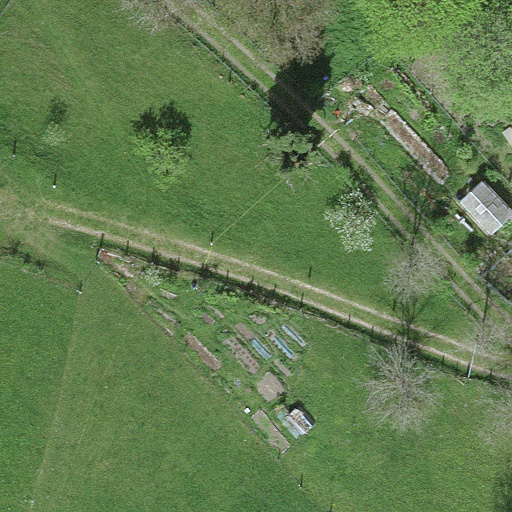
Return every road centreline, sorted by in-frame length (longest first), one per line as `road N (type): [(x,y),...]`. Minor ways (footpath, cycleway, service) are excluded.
road 1 (track): [(511,364),(380,315),(30,214)]
road 2 (track): [(511,336),(186,0)]
